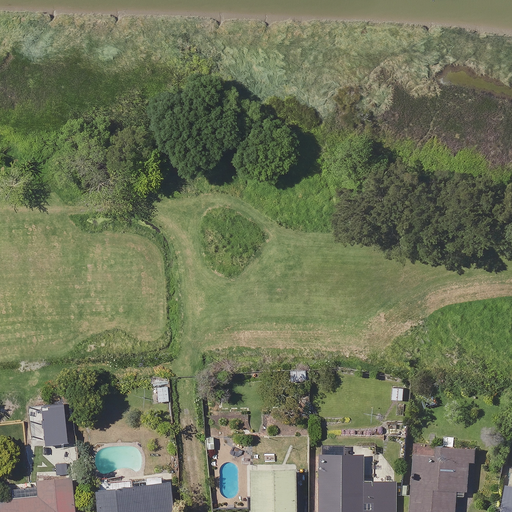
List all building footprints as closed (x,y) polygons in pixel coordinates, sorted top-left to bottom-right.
[(470,445),(443,443),(443,447),(415,445),(411,511),(454,511),(456,493),(467,493),(470,445)] [(358,476),(359,448),(315,448),(314,511),(393,511),(394,476),(358,476)] [(291,511),(293,461),(247,460),(245,511),(291,511)] [(511,511),(511,469),(507,469),(505,484),(502,511),(511,511)] [(0,511),(72,511),(69,471),(34,475),(35,484),(11,486),(12,496),(0,497),(0,511)] [(168,511),(165,471),(92,478),(95,511),(168,511)]
